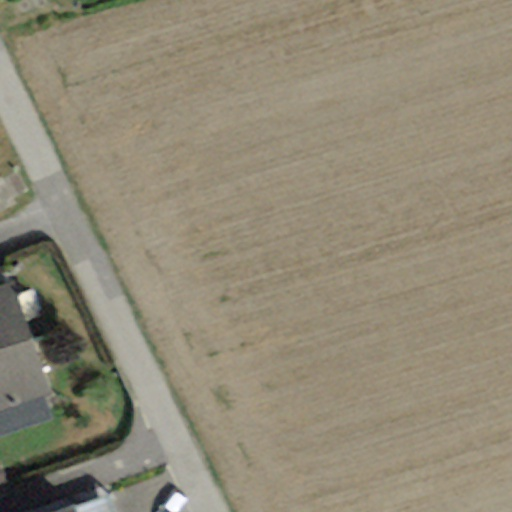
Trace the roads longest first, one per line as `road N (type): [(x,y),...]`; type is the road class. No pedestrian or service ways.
road 1 (track): [(212,511),(89,254)]
road 2 (residential): [(89,254),(0,73)]
